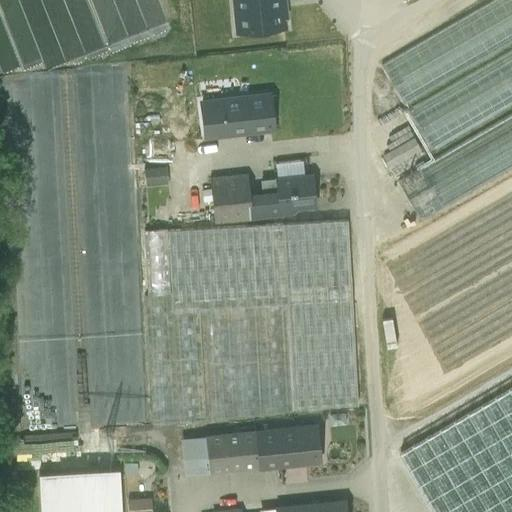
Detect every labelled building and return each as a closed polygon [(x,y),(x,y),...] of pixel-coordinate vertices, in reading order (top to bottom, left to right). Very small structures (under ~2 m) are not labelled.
[(286,27),(366,13),(364,0),(182,0),(195,45),(239,34),(242,42),(286,27)] [(511,0),(484,0),(395,52),(432,218),(511,170),(511,0)] [(187,105),(192,139),(281,126),(276,92),(187,105)] [(140,166),(140,184),(167,185),(167,166),(140,166)] [(265,217),(263,196),(249,197),(247,177),(241,178),(241,174),(210,178),(215,222),(265,217)] [(312,176),(261,181),(263,196),(265,217),(290,215),(289,209),(315,206),(312,176)] [(144,295),(151,425),(212,421),(292,413),(292,410),(357,406),(347,221),(166,231),(170,293),(144,295)] [(434,511),(511,511),(511,388),(401,454),(434,511)] [(317,426),(276,429),(279,465),(319,460),(317,426)] [(179,440),(183,475),(279,465),(276,429),(179,440)] [(130,467),(48,471),(49,511),(155,511),(155,496),(131,497),(130,467)] [(345,511),(345,502),(276,509),(276,511),(345,511)]
